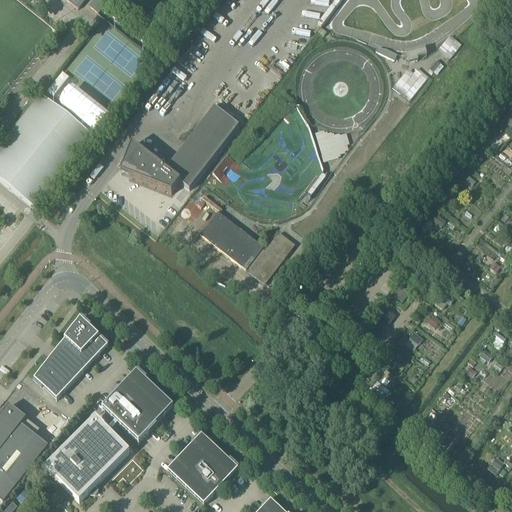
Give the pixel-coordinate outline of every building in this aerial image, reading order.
[(62,0),(78,12),(86,0),(62,0)] [(98,16),(105,7),(96,0),(95,0),(89,9),(98,16)] [(405,55),(408,66),(418,63),(417,61),(427,58),(425,50),(405,55)] [(375,55),(394,64),(397,58),(385,53),(377,51),(375,55)] [(429,72),(433,76),(441,66),(436,63),(429,72)] [(53,99),(68,80),(62,75),(47,94),(53,99)] [(108,117),(72,89),(59,106),(95,134),(108,117)] [(0,147),(0,184),(36,213),(94,140),(40,97),(0,147)] [(166,172),(165,174),(180,185),(189,193),(238,129),(214,110),(166,172)] [(491,146),(497,151),(501,144),(493,139),(489,145),(491,146)] [(123,171),(120,177),(129,180),(171,197),(175,191),(180,185),(165,174),(131,148),(123,171)] [(468,179),(464,184),(469,188),(473,183),(468,179)] [(438,218),(440,216),(438,214),(436,217),(432,222),(441,230),(445,224),(438,218)] [(217,215),(200,238),(248,275),(264,288),(294,248),(278,236),(264,254),(261,252),(263,250),(217,215)] [(489,271),(496,276),(499,270),(493,265),(489,271)] [(450,301),(443,296),(440,301),(446,306),(450,301)] [(366,337),(375,344),(395,318),(385,311),(366,337)] [(430,319),(426,324),(434,331),(438,326),(430,319)] [(72,333),(33,382),(32,383),(41,392),(42,390),(56,403),(107,349),(107,348),(108,347),(99,338),(98,340),(89,331),(90,330),(81,322),(80,323),(79,323),(78,322),(70,331),(72,333)] [(451,335),(454,330),(446,324),(443,328),(451,335)] [(496,335),(492,340),(501,347),(505,342),(496,335)] [(422,342),(413,336),(409,341),(418,348),(422,342)] [(479,358),(488,365),(492,359),(483,352),(479,358)] [(396,363),(405,369),(408,365),(399,358),(396,363)] [(465,375),(471,380),(474,375),(468,370),(465,375)] [(127,385),(101,412),(138,447),(172,410),(173,408),(164,400),(163,401),(136,376),(135,376),(134,375),(126,383),(127,385)] [(372,391),(379,396),(384,390),(377,385),(372,391)] [(440,410),(444,413),(449,407),(444,404),(440,410)] [(0,504),(2,506),(48,449),(20,428),(25,422),(19,417),(15,413),(8,408),(0,418),(0,504)] [(46,438),(41,444),(49,450),(69,425),(53,412),(49,417),(58,424),(46,438)] [(91,425),(51,465),(45,471),(79,505),(88,496),(87,496),(87,495),(87,494),(86,495),(85,494),(88,492),(89,493),(92,490),(91,488),(96,484),(98,486),(129,455),(104,430),(95,420),(91,424),(91,425)] [(424,446),(431,437),(426,433),(419,442),(424,446)] [(229,461),(228,463),(201,437),(199,436),(191,445),(192,446),(166,474),(203,508),(238,471),(237,471),(238,470),(229,461)] [(496,461),(491,467),(498,472),(503,467),(496,461)] [(261,511),(260,511),(280,511),(270,502),(270,503),(268,501),(260,510),(261,511)]
